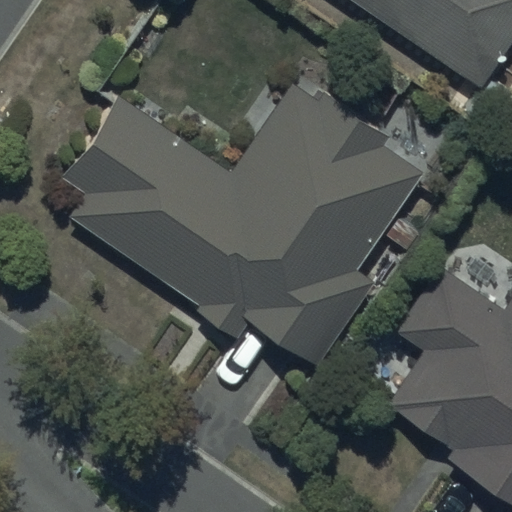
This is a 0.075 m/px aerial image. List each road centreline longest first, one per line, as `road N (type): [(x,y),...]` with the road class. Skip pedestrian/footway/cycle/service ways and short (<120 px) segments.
road 1 (residential): [(3,409),(114,433),(229,511)]
road 2 (residential): [(71,511),(36,487),(3,409)]
